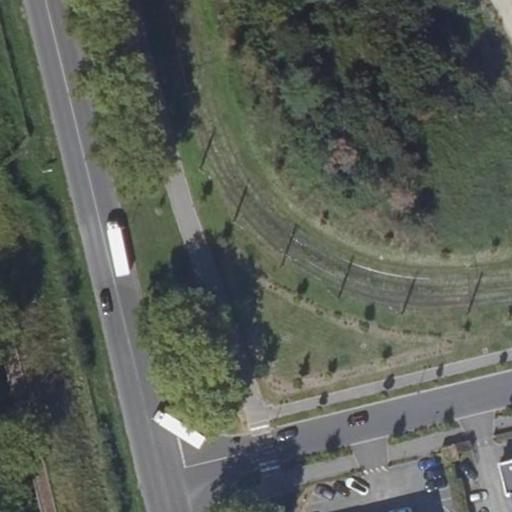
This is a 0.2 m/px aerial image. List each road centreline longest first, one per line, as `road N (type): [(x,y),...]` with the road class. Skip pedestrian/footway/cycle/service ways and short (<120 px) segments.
road 1 (secondary): [(45,0),(161,477)]
road 2 (unclassified): [(161,477),(511,392)]
